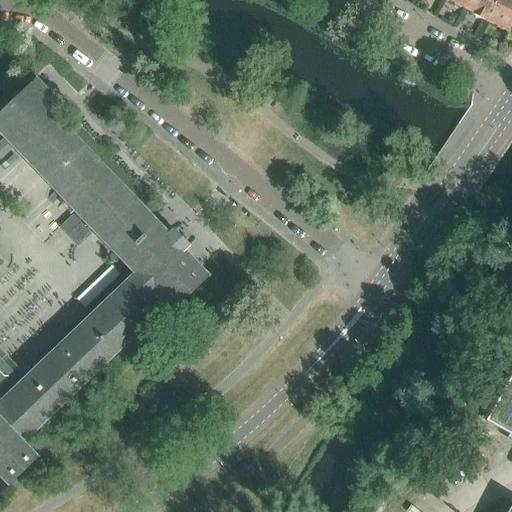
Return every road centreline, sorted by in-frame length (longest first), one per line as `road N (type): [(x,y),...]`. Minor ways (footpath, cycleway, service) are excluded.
road 1 (residential): [(0,11),(24,17),(374,294)]
road 2 (tertiary): [(132,511),(263,420),(326,360),(374,294)]
road 3 (tertiary): [(511,97),(490,116),(398,259)]
road 4 (tertiary): [(398,259),(418,244),(511,104)]
road 5 (residential): [(511,90),(349,0)]
